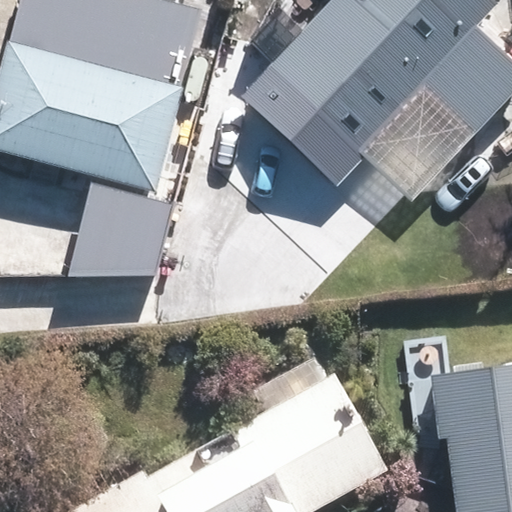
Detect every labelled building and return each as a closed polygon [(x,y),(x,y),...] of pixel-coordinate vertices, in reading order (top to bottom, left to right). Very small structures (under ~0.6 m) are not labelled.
[(193,20),(118,0),(24,0),(0,89),(0,153),(146,193),(193,20)] [(270,59),(264,65),(405,197),(511,82),(511,49),(471,12),(482,0),(276,0),(244,34),(270,59)] [(171,216),(93,197),(74,273),(157,272),(171,216)] [(511,511),(511,364),(448,373),(467,511),(511,511)] [(300,511),(386,466),(332,366),(66,509),(65,511),(300,511)]
